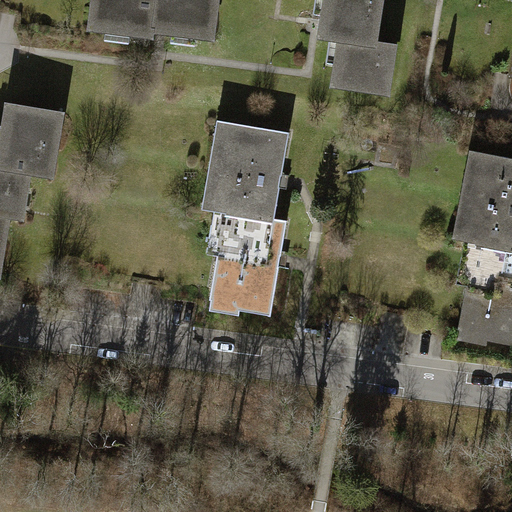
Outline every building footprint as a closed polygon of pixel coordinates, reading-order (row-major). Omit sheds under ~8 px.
[(221,0),(91,0),(88,29),(163,39),(215,46),(221,0)] [(388,0),(323,0),(317,42),(341,46),(334,90),(389,99),(398,45),(381,42),(388,0)] [(64,114),(8,105),(0,154),(0,256),(6,220),(24,223),(32,176),(54,179),(64,114)] [(290,138),(215,124),(198,217),(217,220),(210,254),(224,257),(215,305),(271,316),(281,265),(289,224),(274,221),(280,187),(290,138)] [(511,163),(470,154),(449,245),(465,249),(457,283),(474,287),(462,339),(511,350),(511,163)]
